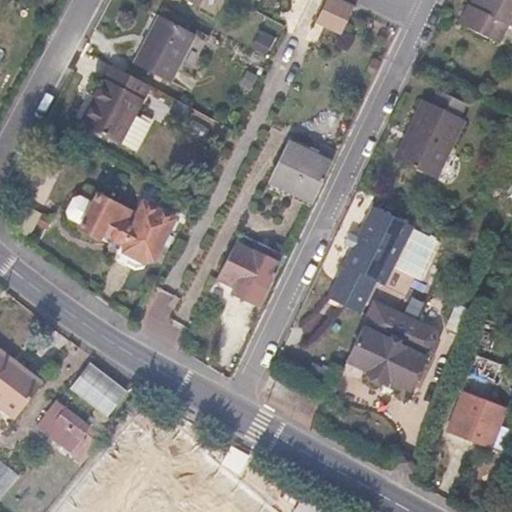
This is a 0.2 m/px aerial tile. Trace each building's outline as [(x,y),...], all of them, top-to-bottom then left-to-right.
[(341,35),(355,6),(340,0),(326,0),(316,23),(341,35)] [(511,0),(472,0),(470,5),(468,4),(459,24),(499,43),(509,24),(511,26),(511,0)] [(170,84),(196,35),(159,16),(134,64),(170,84)] [(386,38),(390,28),(372,19),(367,29),(386,38)] [(136,116),(151,87),(130,76),(110,65),(79,124),(120,146),(121,144),(136,116)] [(437,180),(465,120),(459,117),(466,104),(438,90),(431,104),(422,99),(394,159),(437,180)] [(137,152),(152,124),(136,116),(121,144),(137,152)] [(313,203),(332,162),(316,155),(288,141),(269,182),(313,203)] [(332,162),(337,152),(321,145),(316,155),(332,162)] [(135,213),(98,193),(93,202),(80,195),(73,197),(66,211),(68,219),(81,225),(79,229),(101,240),(104,234),(122,243),(124,253),(144,264),(152,262),(174,219),(141,201),(135,213)] [(29,212),(29,201),(16,200),(16,211),(29,212)] [(422,281),(440,242),(437,241),(412,229),(413,227),(372,207),(343,265),(328,296),(361,313),(376,281),(379,282),(389,264),(394,266),(419,279),(422,281)] [(31,234),(44,212),(29,212),(16,211),(15,229),(14,232),(31,234)] [(283,253),(258,241),(253,250),(279,263),(283,253)] [(264,294),(279,263),(253,250),(252,252),(235,243),(226,261),(217,278),(238,288),(241,282),(264,294)] [(385,285),(394,266),(389,264),(379,282),(385,285)] [(430,295),(433,288),(426,285),(423,292),(430,295)] [(435,327),(374,304),(358,332),(354,329),(340,359),(411,393),(413,383),(417,383),(423,365),(422,355),(433,349),(438,337),(435,327)] [(493,353),(503,324),(476,315),(472,326),(466,342),(475,346),(493,353)] [(508,366),(472,353),(475,346),(466,342),(453,375),(448,388),(459,392),(467,373),(499,386),(508,366)] [(43,383),(0,350),(0,408),(15,419),(43,383)] [(127,391),(90,363),(70,389),(107,417),(127,391)] [(491,447),(506,409),(462,392),(447,430),(491,447)] [(84,462),(110,430),(91,416),(85,423),(56,401),(37,427),(84,462)] [(254,511),(152,429),(84,511),(254,511)] [(250,457),(232,447),(222,465),(240,475),(250,457)] [(0,511),(37,511),(69,473),(46,454),(0,509),(0,511)] [(0,500),(19,476),(0,460),(0,500)]
